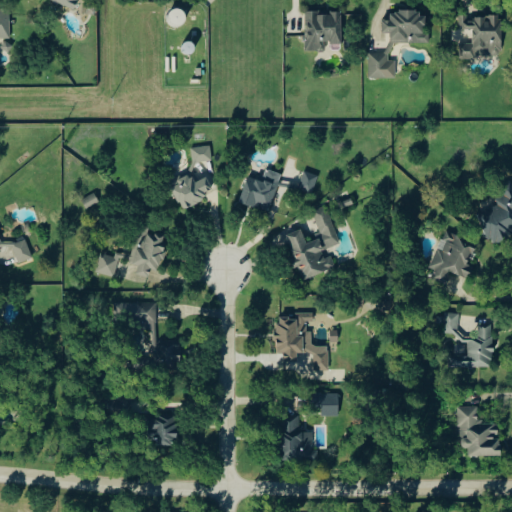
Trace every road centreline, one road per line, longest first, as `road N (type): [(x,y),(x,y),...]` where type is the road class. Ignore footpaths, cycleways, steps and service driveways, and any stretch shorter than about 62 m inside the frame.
road 1 (residential): [(0,477),(227,489),(511,488)]
road 2 (residential): [(227,271),(227,489)]
